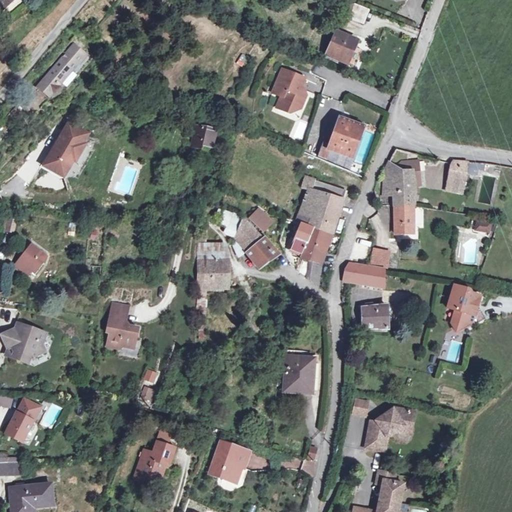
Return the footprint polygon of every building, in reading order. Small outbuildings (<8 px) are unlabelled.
[(356,4),(350,19),(365,25),(371,10),(356,4)] [(338,33),(328,56),(348,65),(357,41),(338,33)] [(348,65),(328,56),(326,60),(350,70),(361,43),(357,41),(348,65)] [(74,45),(48,76),(50,78),(40,89),(50,98),(53,95),(55,96),(56,96),(58,96),(60,95),(61,93),(62,92),(62,90),(61,88),(60,87),(79,65),(80,66),(88,57),(74,45)] [(243,68),(247,57),(240,54),(236,65),(243,68)] [(306,79),(283,70),(273,93),(282,97),(277,108),(291,114),(294,106),(301,109),(307,95),(300,92),(306,79)] [(50,78),(48,76),(38,87),(40,89),(50,78)] [(23,113),(17,108),(4,122),(11,127),(23,113)] [(332,146),(325,143),(320,158),(328,160),(332,150),(354,158),(363,129),(341,121),(332,146)] [(87,135),(70,125),(45,167),(62,177),(71,160),(75,162),(84,147),(81,145),(87,135)] [(216,131),(197,127),(193,148),(212,152),(216,131)] [(393,174),(386,171),(385,191),(385,193),(385,194),(386,195),(387,196),(388,196),(395,195),(395,206),(415,206),(414,190),(414,187),(421,186),(419,161),(402,163),(395,169),(395,174),(393,174)] [(467,173),(469,163),(454,161),(453,164),(447,189),(463,192),(467,173)] [(479,164),(469,163),(467,173),(477,174),(479,164)] [(314,209),(339,217),(344,203),(348,191),(316,181),(306,177),(302,189),(309,192),(306,201),(315,205),(314,209)] [(315,205),(306,201),(301,215),(310,218),(308,226),(314,228),(334,235),(339,217),(314,209),(315,205)] [(415,206),(395,206),(397,235),(415,234),(415,206)] [(244,213),(249,219),(255,214),(248,208),(244,213)] [(255,214),(249,219),(263,233),(273,224),(259,209),(255,214)] [(215,219),(227,228),(232,215),(220,210),(215,219)] [(227,235),(235,238),(243,219),(232,215),(227,228),(225,233),(225,234),(227,235)] [(298,222),(303,224),(308,226),(310,218),(301,215),(298,222)] [(10,219),(7,231),(14,233),(17,220),(10,219)] [(247,253),(263,240),(260,237),(243,219),(235,238),(247,253)] [(478,221),(477,227),(491,230),(493,223),(478,221)] [(308,226),(303,224),(292,250),(303,254),(314,228),(308,226)] [(199,228),(199,244),(206,245),(208,228),(199,228)] [(334,235),(314,228),(303,254),(302,257),(311,260),(307,277),(319,287),(323,263),(334,235)] [(278,256),(263,240),(247,253),(259,269),(278,256)] [(199,244),(199,260),(229,261),(226,245),(206,245),(199,244)] [(33,245),(16,267),(29,276),(41,260),(44,262),(48,257),(33,245)] [(375,250),(372,264),(388,267),(390,253),(375,250)] [(199,276),(198,290),(207,290),(228,290),(229,261),(199,260),(199,265),(199,276)] [(349,264),(345,269),(343,281),(384,288),(384,270),(349,264)] [(480,306),(483,297),(475,295),(474,298),(469,297),(471,291),(456,286),(449,309),(457,311),(453,324),(458,332),(475,324),(475,326),(487,320),(480,306)] [(207,290),(198,290),(196,327),(199,327),(207,327),(207,290)] [(130,307),(114,303),(108,333),(111,334),(108,346),(121,349),(121,346),(134,349),(139,328),(126,326),(130,307)] [(373,307),(367,308),(363,308),(363,329),(389,329),(388,305),(373,307)] [(19,354),(17,360),(33,365),(36,358),(41,359),(52,354),(48,346),(51,337),(22,326),(20,332),(7,338),(13,351),(18,349),(19,354)] [(11,357),(17,360),(19,354),(18,349),(13,351),(11,357)] [(315,360),(288,359),(286,392),(313,393),(315,360)] [(157,393),(147,390),(143,399),(152,402),(157,393)] [(0,406),(11,407),(12,398),(1,397),(0,406)] [(370,403),(357,400),(354,415),(367,418),(370,403)] [(17,412),(5,434),(23,443),(41,408),(29,401),(22,415),(17,412)] [(372,426),(369,438),(367,449),(386,453),(389,439),(399,432),(405,427),(413,429),(416,413),(396,409),(383,419),(385,422),(379,426),(374,424),(372,426)] [(161,430),(158,438),(169,442),(172,433),(161,430)] [(135,477),(156,484),(163,464),(168,466),(169,466),(175,448),(168,446),(157,442),(153,453),(144,450),(135,477)] [(218,480),(229,484),(234,481),(238,471),(242,472),(248,458),(229,451),(230,448),(220,444),(209,473),(219,477),(218,480)] [(20,463),(0,463),(0,474),(21,474),(20,463)] [(163,464),(156,484),(161,486),(168,466),(163,464)] [(234,481),(229,484),(237,486),(242,472),(238,471),(234,481)] [(368,511),(398,511),(403,485),(393,483),(395,475),(378,471),(375,484),(382,485),(377,511),(369,510),(368,511)] [(26,511),(26,510),(34,509),(54,507),(52,484),(11,488),(12,511),(26,511)]
